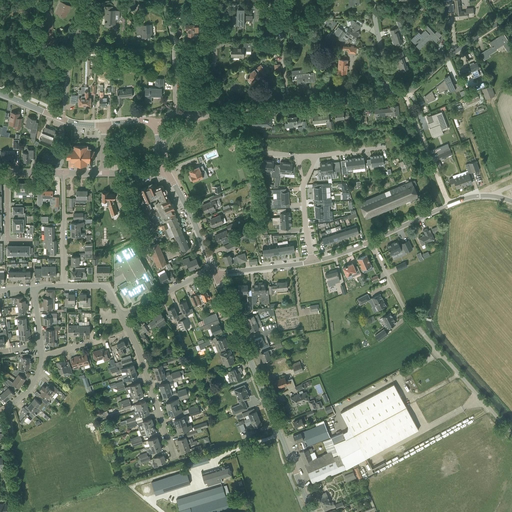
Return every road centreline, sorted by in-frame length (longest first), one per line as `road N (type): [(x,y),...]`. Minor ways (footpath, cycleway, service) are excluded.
road 1 (tertiary): [(310,511),(216,272)]
road 2 (unclassified): [(511,434),(410,318),(369,241)]
road 3 (residential): [(224,111),(384,92)]
road 4 (residential): [(384,92),(410,91),(511,14)]
road 5 (residential): [(173,457),(120,316)]
road 6 (residential): [(89,0),(59,118)]
road 7 (track): [(447,205),(405,92)]
